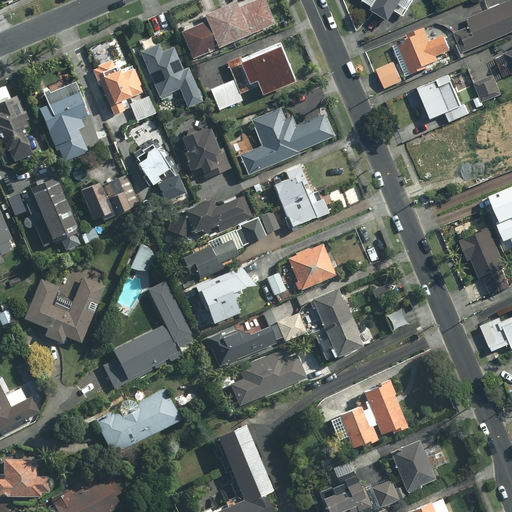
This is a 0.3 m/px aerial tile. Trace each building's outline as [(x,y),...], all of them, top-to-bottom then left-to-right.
[(272,23),(261,0),(256,0),(236,9),(232,1),(201,15),(203,22),(180,32),(191,59),(272,23)] [(376,0),(372,8),(389,19),(400,0),(376,0)] [(453,32),(462,53),(511,32),(511,2),(511,0),(508,0),(465,18),(468,26),(453,32)] [(444,36),(429,42),(423,27),(406,34),(407,39),(397,43),(409,74),(419,71),(418,67),(436,60),(434,56),(449,50),(444,36)] [(171,48),(161,52),(157,42),(138,50),(158,99),(177,91),(185,108),(201,101),(187,68),(181,71),(171,48)] [(388,43),(376,50),(380,58),(393,52),(388,43)] [(243,55),(225,63),(233,80),(210,90),(219,110),(244,98),(241,92),(256,85),(261,96),(292,82),(277,48),(246,62),(243,55)] [(511,50),(503,54),(511,73),(511,72),(511,50)] [(96,66),(97,69),(92,71),(98,84),(101,83),(109,103),(106,104),(111,115),(123,110),(119,102),(143,92),(133,67),(115,75),(109,60),(96,66)] [(394,64),(376,71),(384,89),(402,82),(394,64)] [(474,81),(482,101),(502,93),(494,73),(474,81)] [(431,118),(445,112),(449,122),(468,114),(464,104),(461,104),(449,75),(418,88),(431,118)] [(39,109),(56,147),(59,146),(64,158),(87,148),(78,126),(83,123),(81,117),(86,115),(73,85),(45,97),(48,105),(39,109)] [(0,142),(3,151),(7,149),(11,161),(31,153),(21,128),(27,126),(15,95),(0,101),(0,142)] [(260,146),(239,155),(246,173),(297,153),(296,151),(332,137),(322,113),(294,125),(291,117),(283,120),(278,109),(250,120),(260,146)] [(487,113),(459,124),(478,168),(461,175),(466,188),(511,168),(511,146),(506,149),(499,133),(496,134),(487,113)] [(181,154),(187,170),(198,166),(200,172),(206,170),(209,177),(230,168),(222,148),(217,150),(208,129),(188,136),(187,134),(178,138),(184,153),(181,154)] [(133,159),(146,178),(144,179),(148,186),(162,176),(160,173),(167,168),(152,146),(133,159)] [(177,176),(157,184),(163,200),(183,192),(177,176)] [(272,186),(288,227),(324,213),(316,192),(305,196),(299,181),(293,183),(291,178),(272,186)] [(43,229),(22,237),(30,256),(68,240),(66,236),(76,232),(55,180),(28,191),(43,229)] [(124,201),(120,192),(104,199),(98,182),(78,190),(90,219),(100,215),(101,218),(136,204),(134,197),(124,201)] [(511,187),(489,196),(499,220),(495,222),(503,241),(511,237),(511,239),(511,187)] [(241,196),(211,210),(207,201),(171,217),(166,230),(187,238),(191,233),(208,236),(250,217),(241,196)] [(0,252),(11,248),(0,220),(0,252)] [(479,278),(482,277),(490,295),(511,286),(503,268),(505,267),(489,230),(460,243),(467,260),(471,259),(479,278)] [(217,270),(214,263),(234,255),(228,241),(209,248),(208,247),(180,258),(189,281),(217,270)] [(296,281),(293,283),(295,289),(298,287),(299,289),(334,275),(321,244),(286,258),(296,281)] [(237,311),(229,294),(253,284),(239,267),(194,288),(211,323),(237,311)] [(277,270),(264,275),(273,296),(286,290),(277,270)] [(23,318),(46,328),(43,337),(59,344),(62,337),(79,344),(103,286),(81,277),(67,312),(50,305),(58,287),(39,279),(23,318)] [(166,323),(110,348),(114,357),(102,362),(112,384),(185,351),(181,342),(194,336),(165,278),(148,286),(166,323)] [(390,295),(385,284),(370,291),(375,302),(390,295)] [(360,346),(338,289),(310,300),(332,357),(360,346)] [(6,307),(0,310),(0,323),(1,326),(13,321),(6,307)] [(305,332),(298,314),(276,323),(284,341),(305,332)] [(511,317),(502,321),(501,318),(480,326),(491,351),(509,343),(511,348),(511,317)] [(236,329),(221,335),(219,333),(206,339),(217,366),(276,342),(270,328),(250,336),(236,329)] [(281,350),(237,367),(242,379),(228,384),(237,406),(306,378),(298,357),(285,362),(281,350)] [(376,438),(371,426),(374,424),(379,437),(406,426),(388,381),(361,392),(368,408),(364,410),(362,405),(337,415),(350,449),(376,438)] [(0,431),(38,413),(30,397),(10,407),(0,386),(0,431)] [(111,411),(93,420),(110,455),(180,420),(164,389),(113,414),(111,411)] [(269,511),(262,494),(270,491),(242,426),(214,438),(240,499),(209,511),(269,511)] [(434,479),(418,441),(389,454),(406,492),(434,479)] [(34,459),(1,459),(1,480),(0,479),(0,496),(39,496),(39,492),(47,492),(47,477),(34,477),(34,459)] [(106,473),(50,501),(55,511),(106,511),(118,507),(112,495),(116,493),(106,473)] [(368,511),(372,511),(362,486),(356,488),(351,476),(341,480),(342,484),(319,493),(326,511),(333,511),(346,507),(348,511),(368,511)] [(371,485),(379,504),(399,495),(391,476),(371,485)] [(433,511),(430,503),(424,505),(415,509),(416,509),(407,511),(433,511)]
